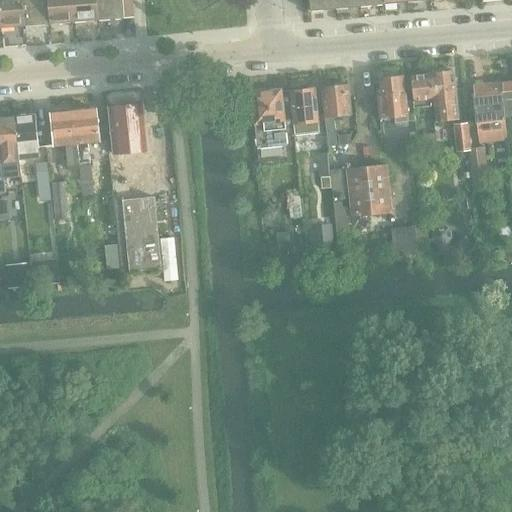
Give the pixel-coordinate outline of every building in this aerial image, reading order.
[(25,26),(23,0),(0,0),(0,19),(1,28),(25,26)] [(50,25),(48,0),(23,0),(25,26),(50,25)] [(74,23),(71,0),(48,0),(50,25),(74,23)] [(98,21),(95,0),(71,0),(74,23),(98,21)] [(133,17),(132,0),(95,0),(98,21),(124,19),(124,18),(133,17)] [(336,9),(334,0),(309,0),(311,12),(336,9)] [(359,7),(358,0),(334,0),(336,9),(359,7)] [(458,116),(454,71),(431,74),(431,75),(434,103),(436,118),(458,116)] [(431,103),(434,103),(431,75),(411,77),(414,102),(414,108),(431,106),(431,103)] [(406,103),(405,94),(403,79),(398,80),(397,77),(385,79),(385,81),(380,81),(381,96),(377,96),(380,119),(395,118),(395,123),(408,122),(408,121),(416,121),(414,108),(414,102),(406,103)] [(511,116),(511,82),(502,84),(505,117),(511,116)] [(334,117),(351,115),(348,85),(344,85),(342,83),(336,84),(334,86),(322,88),(327,137),(328,148),(337,147),(334,117)] [(505,117),(502,84),(473,87),(479,141),(508,138),(505,117)] [(319,122),(315,89),(304,90),(303,87),(293,88),(294,91),(290,91),(290,92),(294,129),(295,136),(311,134),(310,123),(319,122)] [(285,129),(282,93),(281,89),(265,91),(264,89),(255,90),(256,92),(251,93),(257,150),(287,146),(285,129)] [(294,129),(290,92),(282,93),(285,129),(294,129)] [(143,104),(109,108),(113,154),(147,150),(143,104)] [(99,142),(96,109),(74,111),(79,164),(90,163),(88,143),(99,142)] [(79,164),(74,111),(51,114),(54,147),(66,145),(68,170),(79,169),(79,164)] [(39,158),(35,115),(15,117),(19,160),(39,158)] [(19,160),(15,117),(0,118),(0,162),(2,162),(3,170),(0,170),(0,190),(5,190),(4,174),(21,172),(19,160)] [(470,151),(468,129),(467,123),(454,125),(457,153),(470,151)] [(485,150),(470,151),(471,161),(474,193),(489,191),(485,150)] [(325,153),(316,154),(318,176),(327,175),(325,153)] [(36,164),(40,202),(51,201),(48,163),(36,164)] [(91,163),(90,163),(79,164),(79,169),(82,198),(95,197),(91,163)] [(392,213),(386,165),(331,171),(331,175),(340,250),(355,249),(353,233),(367,231),(365,216),(392,213)] [(330,177),(321,177),(321,188),(330,188),(330,177)] [(68,220),(65,182),(52,183),(56,221),(68,220)] [(288,197),(290,219),(302,218),(300,196),(288,197)] [(162,269),(155,198),(122,201),(129,273),(162,269)] [(129,273),(122,201),(114,202),(121,273),(129,273)] [(332,224),(313,226),(315,255),(334,253),(332,224)] [(394,260),(417,259),(416,226),(393,227),(394,260)] [(491,254),(491,236),(483,236),(483,239),(481,239),(481,254),(491,254)] [(167,239),(161,240),(165,281),(170,281),(178,280),(174,238),(167,239)] [(275,261),(277,278),(308,274),(306,258),(275,261)] [(60,285),(57,261),(31,264),(34,288),(60,285)] [(29,288),(26,265),(6,267),(8,290),(29,288)]
